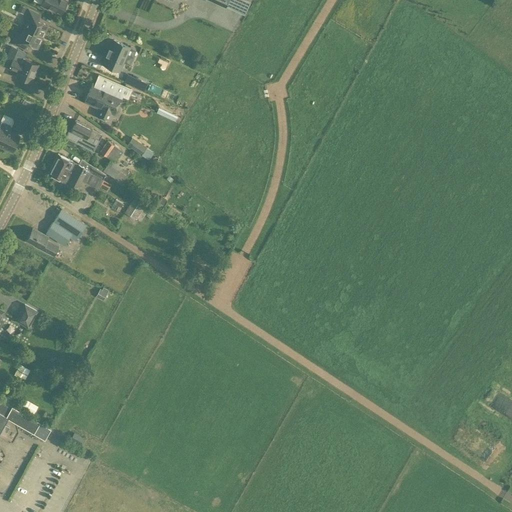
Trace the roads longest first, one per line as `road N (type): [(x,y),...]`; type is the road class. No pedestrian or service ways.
road 1 (track): [(24,177),(511,501)]
road 2 (tertiary): [(0,223),(99,0)]
